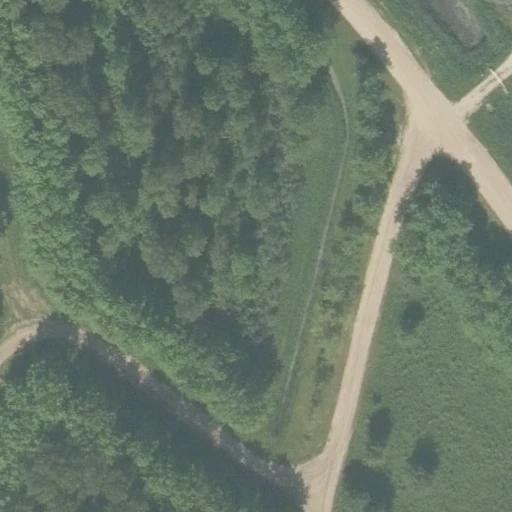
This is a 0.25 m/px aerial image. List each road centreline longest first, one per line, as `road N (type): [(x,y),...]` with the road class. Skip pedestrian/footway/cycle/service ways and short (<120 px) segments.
road 1 (track): [(438,121),(422,138),(329,467),(310,477),(286,474),(0,284)]
road 2 (track): [(511,59),(438,121),(346,0)]
